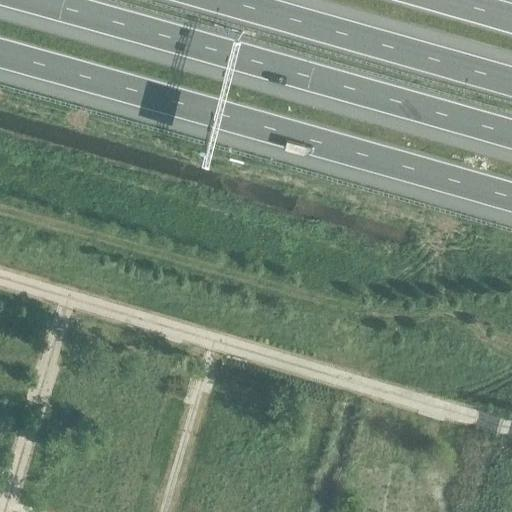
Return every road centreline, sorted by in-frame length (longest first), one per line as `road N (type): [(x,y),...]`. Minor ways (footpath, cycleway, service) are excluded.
road 1 (motorway): [(0,55),(511,202)]
road 2 (motorway): [(23,0),(511,136)]
road 3 (motorway): [(511,86),(208,0)]
